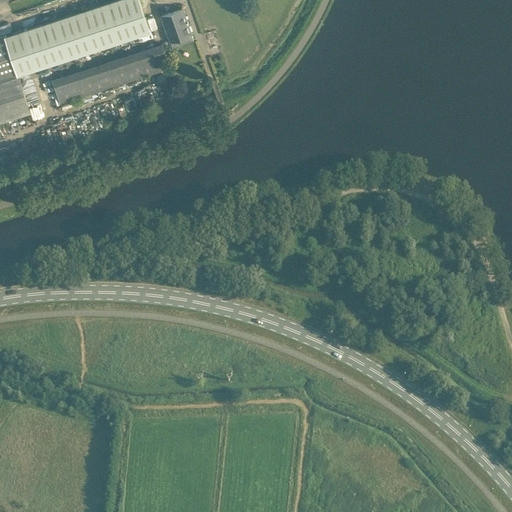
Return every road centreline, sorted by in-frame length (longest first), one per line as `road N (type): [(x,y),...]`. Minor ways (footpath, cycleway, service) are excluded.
road 1 (secondary): [(511,506),(404,393),(275,326),(158,299),(0,300)]
road 2 (track): [(94,294),(103,249),(352,189),(399,185),(465,221),(511,332)]
road 3 (unclassified): [(322,0),(253,102),(213,130),(0,204)]
